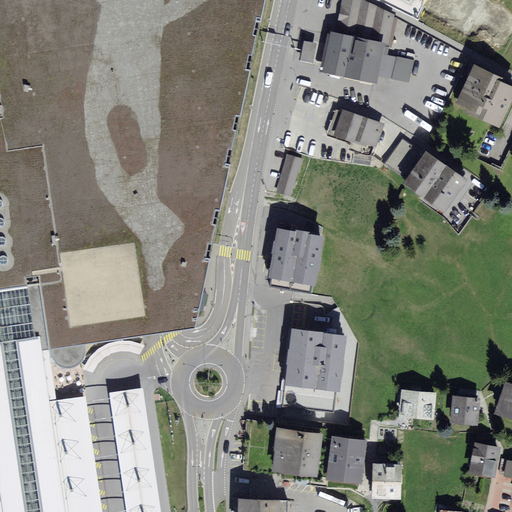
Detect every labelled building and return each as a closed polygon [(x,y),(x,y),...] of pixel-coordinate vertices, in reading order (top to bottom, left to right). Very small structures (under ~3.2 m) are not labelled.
[(0,0),(0,124),(8,152),(43,146),(71,330),(152,317),(168,315),(198,310),(270,0),(0,0)] [(397,18),(361,0),(341,0),(334,33),(386,44),(386,46),(389,47),(392,47),(397,18)] [(334,33),(330,32),(327,49),(322,73),(377,84),(379,77),(409,83),(414,61),(387,55),(389,47),(386,46),(386,44),(334,33)] [(316,43),(304,41),(300,60),(312,63),(316,43)] [(511,88),(511,77),(472,59),(450,106),(494,127),(511,88)] [(335,109),(327,135),(375,151),(383,124),(335,109)] [(54,332),(71,330),(43,146),(8,152),(0,124),(0,340),(9,339),(26,337),(40,334),(54,332)] [(425,153),(402,186),(443,214),(466,182),(425,153)] [(302,160),(287,156),(275,193),(290,198),(302,160)] [(278,232),(270,278),(313,286),(321,239),(278,232)] [(281,381),(277,407),(334,413),(346,337),(292,330),(285,381),(281,381)] [(511,385),(506,384),(496,412),(511,417),(511,385)] [(160,511),(142,388),(109,393),(125,511),(160,511)] [(435,394),(404,391),(401,417),(432,420),(435,394)] [(101,511),(85,397),(50,402),(65,511),(101,511)] [(478,399),(454,397),(451,424),(476,426),(478,399)] [(320,436),(249,424),(247,468),(315,475),(320,436)] [(334,440),(329,478),(360,482),(364,443),(334,440)] [(498,448),(476,444),(471,472),(493,476),(498,448)] [(399,467),(376,466),(374,495),(398,496),(399,467)] [(286,511),(286,501),(239,500),(238,511),(286,511)]
